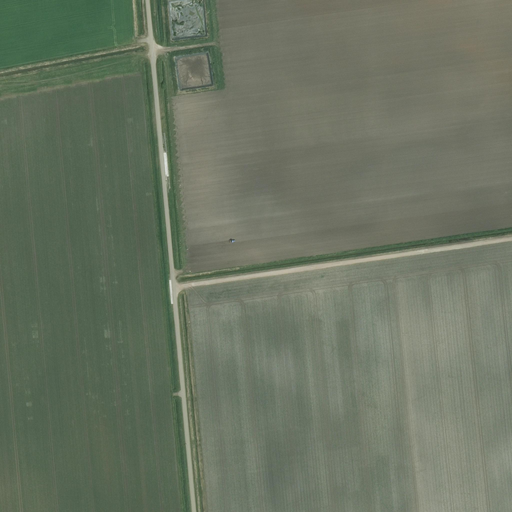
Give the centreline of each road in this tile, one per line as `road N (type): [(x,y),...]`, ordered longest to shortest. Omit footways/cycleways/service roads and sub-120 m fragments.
road 1 (unclassified): [(193,511),(147,0)]
road 2 (unknown): [(511,238),(173,288)]
